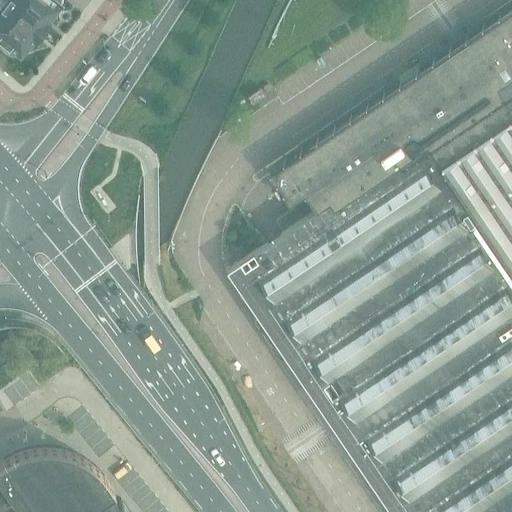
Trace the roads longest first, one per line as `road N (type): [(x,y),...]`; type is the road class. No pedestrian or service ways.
road 1 (unclassified): [(360,511),(203,276),(200,224),(241,154),(473,0)]
road 2 (primary): [(260,511),(39,208)]
road 3 (primary): [(4,246),(215,511)]
road 4 (residential): [(0,423),(64,383),(79,387),(178,511)]
road 5 (tertiary): [(39,208),(96,133),(130,46)]
road 6 (tertiary): [(130,46),(67,100),(8,172)]
